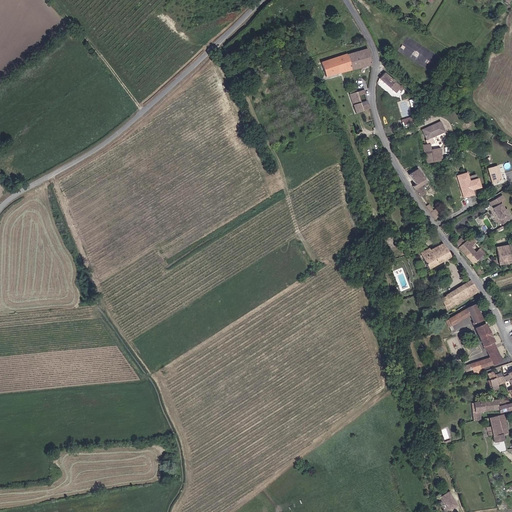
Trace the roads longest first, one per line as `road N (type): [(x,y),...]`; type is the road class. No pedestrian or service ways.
road 1 (unclassified): [(511,348),(386,143),(373,97),(377,57),(347,0)]
road 2 (unclassified): [(262,0),(106,143),(0,209)]
